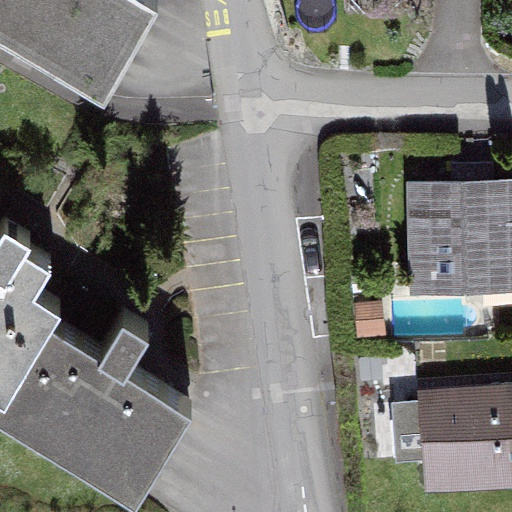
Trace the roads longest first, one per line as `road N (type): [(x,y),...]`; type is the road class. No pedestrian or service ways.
road 1 (residential): [(247,94),(307,511)]
road 2 (residential): [(511,101),(247,94)]
